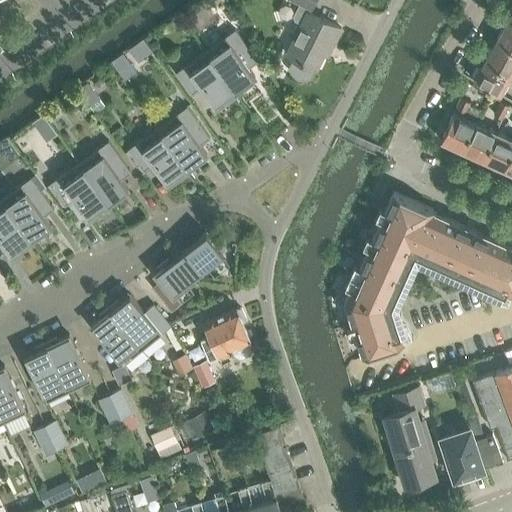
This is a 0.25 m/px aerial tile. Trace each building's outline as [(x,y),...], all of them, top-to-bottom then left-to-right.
[(301,22),(285,54),(294,58),(289,67),(291,72),(295,75),(299,77),(304,78),(309,77),(314,68),(316,69),(328,46),(331,48),(341,28),(307,11),(309,6),(299,1),(293,14),(294,19),(301,22)] [(511,19),(508,18),(497,38),(511,46),(511,19)] [(225,35),(205,49),(235,90),(237,93),(247,86),(245,83),(255,76),(249,67),(258,60),(235,28),(225,35)] [(511,46),(497,38),(485,58),(511,73),(511,71),(511,46)] [(227,100),(237,93),(235,90),(205,49),(185,64),(176,71),(192,93),(201,86),(215,105),(225,97),(227,100)] [(111,60),(112,60),(125,79),(137,70),(123,52),(123,51),(111,60)] [(500,94),(511,73),(485,58),(473,79),(500,94)] [(100,98),(88,81),(78,89),(90,105),(100,98)] [(441,139),(463,149),(475,122),(481,110),(470,105),(471,102),(460,97),(454,112),(441,139)] [(502,118),(509,105),(500,101),(494,113),(502,118)] [(51,121),(62,112),(56,104),(44,113),(51,121)] [(177,112),(157,126),(187,167),(189,170),(199,163),(197,160),(207,152),(200,144),(210,137),(187,105),(177,112)] [(463,149),(484,159),(497,132),(475,122),(463,149)] [(179,177),(189,170),(187,167),(157,126),(137,141),(128,148),(144,170),(153,163),(167,182),(177,174),(179,177)] [(484,159),(505,168),(511,153),(511,138),(497,132),(484,159)] [(99,146),(78,161),(108,202),(110,205),(120,197),(118,195),(128,187),(122,178),(131,171),(109,140),(99,147),(99,146)] [(100,212),(110,205),(108,202),(78,161),(58,175),(59,176),(49,183),(65,205),(75,198),(88,216),(98,209),(100,212)] [(21,183),(1,197),(31,238),(33,241),(43,234),(40,231),(51,223),(44,215),(54,208),(31,176),(21,183)] [(350,287),(345,299),(352,324),(357,322),(358,322),(362,332),(356,334),(362,354),(404,340),(403,338),(391,302),(414,250),(511,293),(511,245),(432,210),(433,208),(393,190),(372,237),(378,240),(374,249),(368,247),(359,266),(365,268),(361,278),(355,275),(354,278),(360,281),(356,290),(350,287)] [(23,248),(33,241),(31,238),(1,197),(0,198),(0,238),(10,253),(21,245),(23,248)] [(222,251),(225,247),(225,242),(222,238),(217,237),(212,239),(206,231),(170,260),(168,257),(156,266),(159,270),(156,272),(163,280),(154,287),(172,310),(181,302),(173,292),(223,252),(222,251)] [(118,298),(108,306),(111,309),(142,348),(162,332),(171,325),(153,303),(144,310),(130,293),(120,301),(118,298)] [(123,363),(142,348),(111,309),(108,306),(99,314),(101,316),(91,324),(106,342),(104,344),(105,344),(106,343),(123,363)] [(248,342),(251,340),(243,322),(247,318),(242,308),(237,308),(236,307),(211,318),(203,321),(209,335),(200,339),(209,359),(226,351),(232,349),(233,351),(235,355),(238,357),(241,358),(248,355),(250,352),(251,348),(249,344),(248,342)] [(56,336),(45,341),(47,344),(69,390),(91,379),(80,355),(82,354),(81,353),(79,354),(69,334),(58,339),(56,336)] [(46,400),(69,390),(47,344),(45,341),(35,346),(36,349),(25,355),(46,400)] [(183,355),(172,360),(177,372),(189,367),(183,355)] [(216,380),(206,359),(194,365),(203,386),(216,380)] [(511,363),(496,369),(487,372),(473,377),(490,425),(496,423),(508,457),(511,455),(511,363)] [(0,412),(4,421),(26,410),(15,386),(17,385),(16,384),(14,385),(5,365),(0,366),(0,412)] [(384,414),(394,448),(426,439),(430,437),(427,426),(422,427),(416,405),(424,402),(418,385),(393,393),(399,410),(384,414)] [(121,387),(110,392),(122,417),(133,412),(121,387)] [(111,423),(122,417),(110,392),(99,397),(111,423)] [(215,427),(205,410),(189,419),(198,436),(215,427)] [(474,411),(466,414),(470,425),(474,438),(482,435),(474,411)] [(133,412),(122,417),(128,430),(139,424),(133,412)] [(231,413),(226,421),(232,425),(237,417),(231,413)] [(56,418),(45,423),(57,449),(68,443),(56,418)] [(46,454),(57,449),(45,423),(34,429),(46,454)] [(158,451),(178,441),(171,424),(150,434),(158,451)] [(256,432),(260,444),(284,436),(280,425),(256,432)] [(470,425),(441,436),(447,455),(454,477),(484,467),(484,466),(483,466),(474,438),(470,425)] [(482,435),(474,438),(483,466),(496,461),(496,462),(503,460),(492,432),(482,435)] [(260,444),(263,455),(288,447),(284,436),(260,444)] [(434,449),(430,437),(426,439),(394,448),(405,483),(436,474),(429,450),(434,449)] [(263,455),(267,466),(291,458),(288,447),(263,455)] [(196,450),(186,454),(190,463),(199,459),(196,450)] [(267,466),(270,477),(283,473),(295,469),(291,458),(267,466)] [(299,480),(295,469),(283,473),(270,477),(274,488),(299,480)] [(86,472),(73,478),(80,492),(93,486),(86,472)] [(151,475),(140,479),(144,490),(155,486),(151,475)] [(282,511),(278,499),(276,494),(274,488),(270,477),(261,480),(266,497),(253,501),(256,511),(282,511)] [(302,492),(299,480),(274,488),(276,494),(278,499),(302,492)] [(243,504),(230,509),(229,509),(230,511),(256,511),(253,501),(248,485),(238,488),(243,504)] [(115,491),(111,493),(116,511),(134,511),(127,488),(115,491)] [(220,511),(219,511),(230,511),(229,509),(230,509),(224,492),(215,495),(220,511)] [(306,503),(302,492),(278,499),(282,511),(306,503)] [(205,511),(201,499),(191,503),(194,511),(205,511)] [(177,511),(174,501),(162,504),(163,511),(177,511)]
